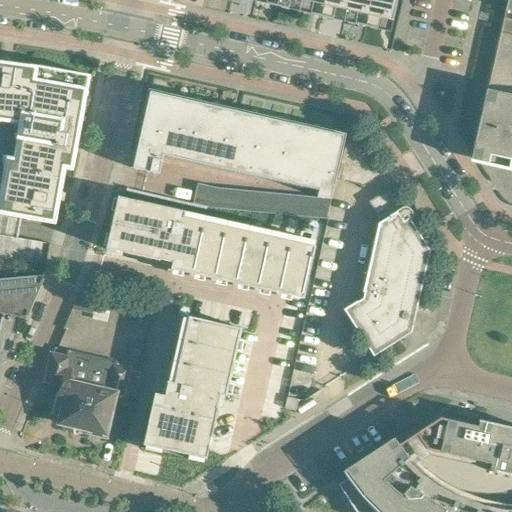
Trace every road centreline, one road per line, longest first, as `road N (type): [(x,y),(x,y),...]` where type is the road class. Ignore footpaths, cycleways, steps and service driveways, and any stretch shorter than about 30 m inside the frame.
road 1 (residential): [(129,28),(75,264),(0,428)]
road 2 (tertiary): [(397,104),(373,86),(129,28)]
road 3 (residential): [(233,501),(451,357)]
road 4 (residential): [(0,464),(174,508),(203,511),(233,501)]
road 5 (tertiary): [(483,235),(397,104)]
road 6 (tertiary): [(129,28),(0,8)]
road 7 (residential): [(451,357),(483,235)]
